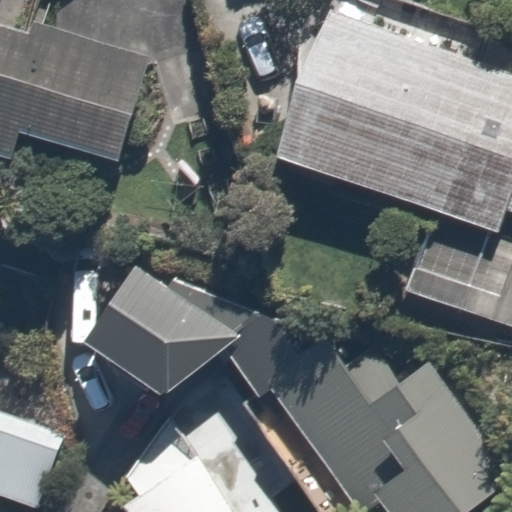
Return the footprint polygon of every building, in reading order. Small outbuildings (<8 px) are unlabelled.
[(0,148),(7,150),(14,122),(123,148),(158,0),(20,0),(16,21),(0,16),(0,148)] [(434,210),(403,289),(511,322),(511,56),(366,0),(325,0),(269,145),(434,210)] [(231,320),(135,259),(88,333),(184,395),(231,320)] [(351,310),(259,383),(360,511),(494,511),(511,499),(511,473),(420,356),(400,372),(351,310)] [(316,511),(212,401),(109,497),(123,511),(316,511)] [(74,435),(0,403),(0,489),(4,481),(47,499),(74,435)]
